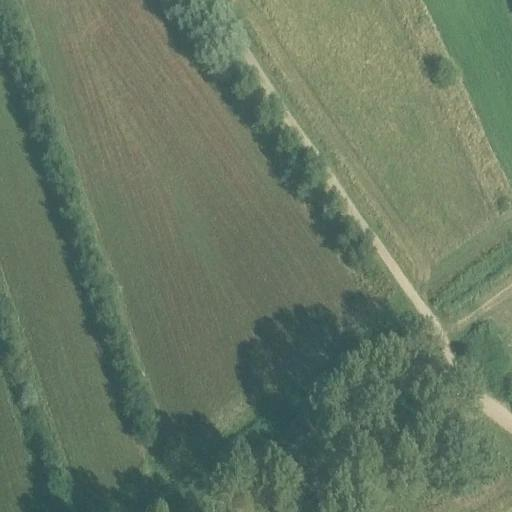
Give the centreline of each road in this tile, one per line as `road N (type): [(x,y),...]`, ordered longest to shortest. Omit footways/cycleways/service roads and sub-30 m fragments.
road 1 (track): [(511,422),(461,374),(442,332),(205,0)]
road 2 (track): [(442,332),(204,511)]
